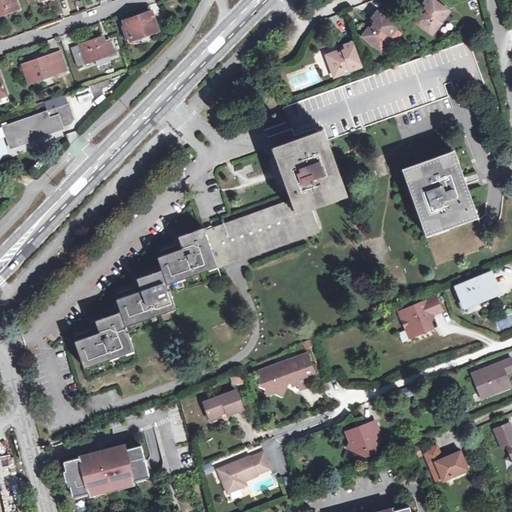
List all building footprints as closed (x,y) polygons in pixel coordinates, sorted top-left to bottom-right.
[(15,0),(0,0),(0,15),(19,9),(15,0)] [(436,28),(442,19),(448,12),(432,0),(426,0),(423,4),(426,6),(424,9),(427,11),(424,14),(421,12),(415,21),(432,34),(436,28)] [(151,12),(125,21),(131,39),(157,30),(151,12)] [(385,44),(391,35),(397,28),(377,12),(372,19),(374,21),(372,24),(375,26),(372,29),(370,28),(363,36),(380,49),(385,44)] [(445,22),(442,19),(436,28),(439,30),(445,22)] [(158,33),(157,30),(131,39),(132,42),(158,33)] [(391,35),(385,44),(387,46),(394,37),(391,35)] [(103,38),(72,48),(78,66),(114,54),(110,41),(105,43),(103,38)] [(352,42),(343,45),(344,49),(341,50),(342,54),(338,55),(337,52),(327,56),(335,77),(341,74),(351,70),(361,67),(352,42)] [(60,52),(22,65),(29,84),(66,72),(60,52)] [(319,60),(324,75),(330,74),(326,58),(319,60)] [(68,104),(3,128),(5,134),(10,132),(12,137),(17,135),(21,145),(37,140),(37,139),(56,132),(55,130),(64,127),(63,124),(74,120),(68,104)] [(324,130),(318,133),(279,146),(283,156),(276,159),(280,169),(283,168),(292,193),(211,223),(212,227),(205,230),(204,227),(178,237),(182,248),(158,257),(162,269),(137,278),(141,290),(116,299),(121,311),(95,321),(100,332),(75,341),(85,368),(135,350),(126,326),(176,309),(168,284),(320,230),(312,209),(348,196),(328,140),(324,130)] [(10,132),(5,134),(10,150),(21,145),(17,135),(12,137),(10,132)] [(283,156),(279,146),(273,149),(276,159),(283,156)] [(451,163),(458,160),(454,150),(448,152),(451,163)] [(488,246),(458,160),(451,163),(448,152),(407,166),(411,177),(405,179),(436,265),(488,246)] [(411,177),(407,166),(401,169),(405,179),(411,177)] [(492,274),(458,287),(465,304),(473,302),(499,291),(492,274)] [(465,304),(458,287),(454,289),(461,306),(465,304)] [(407,316),(402,318),(406,329),(409,328),(413,329),(415,335),(433,327),(428,316),(441,311),(435,296),(404,309),(407,316)] [(465,304),(461,306),(462,311),(474,306),(473,302),(465,304)] [(407,316),(404,309),(399,312),(402,318),(407,316)] [(409,328),(406,329),(410,337),(415,335),(413,329),(409,328)] [(282,396),(289,381),(295,379),(297,384),(299,390),(309,386),(307,381),(316,377),(307,353),(259,371),(261,377),(268,381),(265,388),(282,396)] [(511,387),(506,375),(511,372),(511,361),(511,359),(472,374),(482,399),(511,387)] [(204,403),(209,418),(226,411),(228,415),(243,410),(236,391),(204,403)] [(226,411),(209,418),(211,422),(228,415),(226,411)] [(358,452),(363,450),(368,449),(375,452),(382,436),(377,421),(366,425),(367,429),(361,430),(359,426),(346,431),(350,441),(347,447),(358,452)] [(494,430),(501,445),(505,443),(508,449),(511,458),(511,430),(509,423),(494,430)] [(133,480),(149,476),(147,470),(141,445),(119,451),(113,452),(111,447),(79,455),(79,457),(63,461),(65,470),(63,471),(66,481),(68,481),(70,486),(72,495),(87,492),(133,480)] [(424,452),(433,473),(439,471),(443,481),(468,470),(460,451),(442,459),(437,446),(424,452)] [(250,455),(218,469),(228,492),(242,486),(240,482),(258,474),(257,473),(271,468),(264,451),(250,456),(250,455)] [(439,471),(433,473),(437,483),(443,481),(439,471)] [(133,480),(87,492),(88,497),(134,485),(133,480)]
